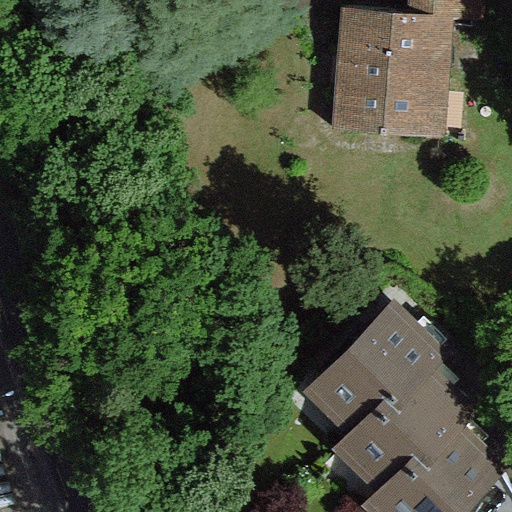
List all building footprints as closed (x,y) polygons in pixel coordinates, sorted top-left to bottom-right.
[(489,0),(407,0),(406,11),(455,16),(488,18),(489,0)] [(406,11),(335,5),(324,131),(445,141),(455,16),(406,11)] [(399,297),(309,389),(350,434),(394,396),(407,411),(438,374),(451,359),(399,297)] [(350,434),(334,448),(344,461),(377,494),(419,457),(435,471),(475,425),(481,416),(438,374),(407,411),(394,396),(350,434)] [(472,511),(511,472),(511,464),(475,425),(435,471),(419,457),(377,494),(344,461),(332,471),(372,511),(472,511)]
